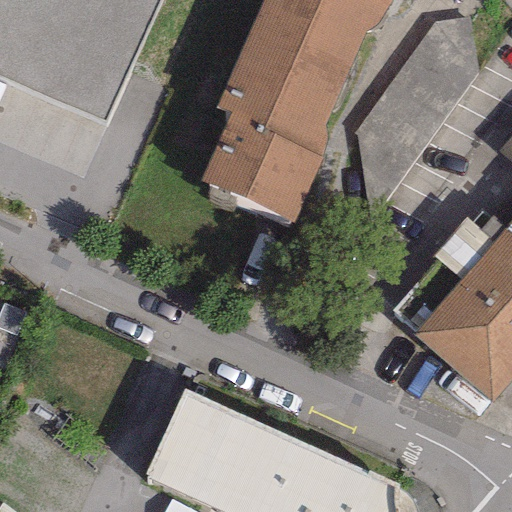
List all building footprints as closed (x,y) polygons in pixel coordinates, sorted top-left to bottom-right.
[(0,0),(0,78),(104,126),(161,0),(0,0)] [(389,0),(260,0),(214,110),(228,115),(198,181),(293,222),(319,155),(325,139),(322,128),(365,30),(371,29),(377,21),(384,12),(389,0)] [(467,16),(430,22),(354,132),(371,224),(476,72),(467,16)] [(511,134),(497,152),(511,164),(511,134)] [(511,219),(491,244),(460,279),(411,336),(490,403),(511,377),(511,219)] [(460,279),(491,244),(463,219),(432,255),(460,279)] [(396,485),(182,388),(142,475),(220,511),(414,511),(412,504),(407,498),(401,493),(395,491),(396,485)]
